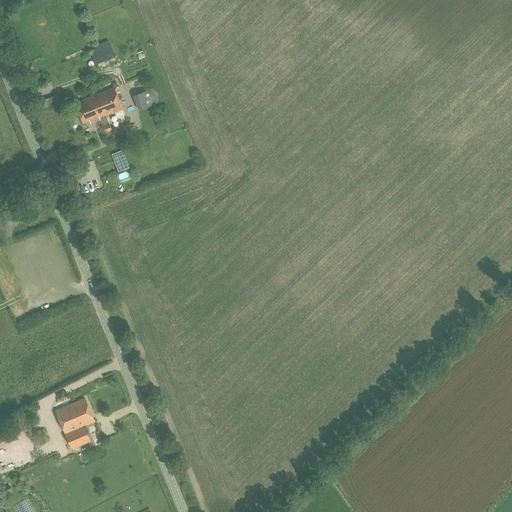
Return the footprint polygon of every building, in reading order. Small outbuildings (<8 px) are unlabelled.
[(91,52),(95,63),(114,56),(109,42),(94,48),(95,51),(91,52)] [(98,94),(106,115),(123,109),(115,88),(98,94)] [(133,95),(138,109),(156,103),(150,88),(133,95)] [(106,115),(98,94),(84,100),(84,102),(76,105),(83,123),(99,116),(108,139),(114,136),(106,115)] [(114,156),(117,168),(127,165),(124,153),(114,156)] [(56,411),(65,432),(72,448),(90,441),(84,426),(95,421),(85,398),(56,411)] [(0,434),(0,445),(25,433),(20,424),(6,431),(7,431),(0,434)]
